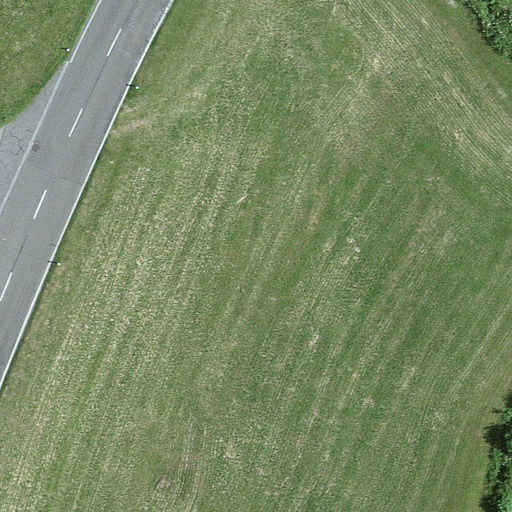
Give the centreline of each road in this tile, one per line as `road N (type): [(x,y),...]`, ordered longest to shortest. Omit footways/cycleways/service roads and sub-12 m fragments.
road 1 (primary): [(139,0),(52,181)]
road 2 (primary): [(52,181),(0,305)]
